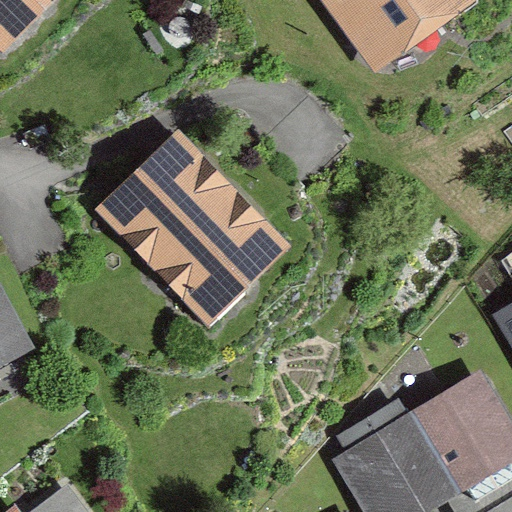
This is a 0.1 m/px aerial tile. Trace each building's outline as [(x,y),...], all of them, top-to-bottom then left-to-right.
[(0,0),(0,33),(10,43),(43,9),(38,4),(41,0),(0,0)] [(449,10),(462,0),(344,0),(379,47),(433,8),(449,10)] [(246,244),(301,189),(257,144),(218,183),(193,158),(177,173),(141,173),(140,209),(124,225),(192,296),(185,303),(208,329),(244,295),(246,244)] [(0,348),(17,340),(0,307),(0,348)] [(397,403),(342,437),(353,456),(347,459),(378,511),(397,511),(451,480),(464,501),(511,472),(511,442),(476,382),(408,422),(397,403)] [(80,511),(65,492),(38,511),(80,511)]
